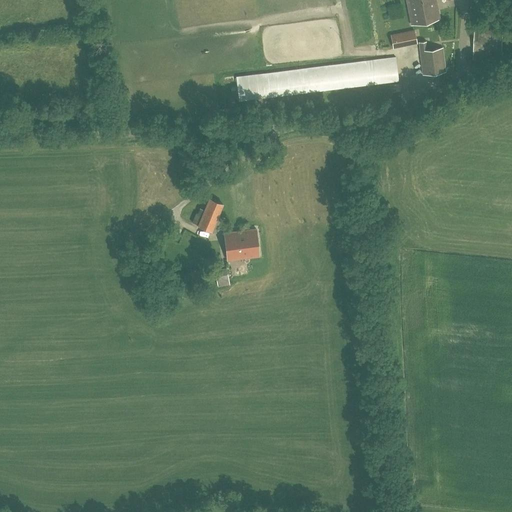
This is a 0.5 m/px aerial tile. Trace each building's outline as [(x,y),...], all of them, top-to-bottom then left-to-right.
[(439,19),(435,0),(406,0),(412,24),(439,19)] [(483,54),(502,56),(503,30),(475,28),(473,60),(483,60),(483,54)] [(415,30),(400,33),(402,46),(417,43),(415,30)] [(446,72),(443,47),(428,49),(426,41),(419,42),(423,75),(446,72)] [(234,77),(237,101),(390,82),(391,85),(397,84),(396,81),(398,81),(395,57),(234,77)] [(209,197),(204,209),(199,207),(192,223),(213,232),(224,204),(209,197)] [(225,233),(228,260),(259,256),(256,229),(225,233)] [(176,276),(174,276),(164,280),(167,289),(179,285),(182,284),(184,287),(204,279),(199,268),(176,276)] [(151,275),(159,295),(167,292),(159,272),(151,275)] [(219,287),(231,285),(230,275),(217,278),(219,287)]
